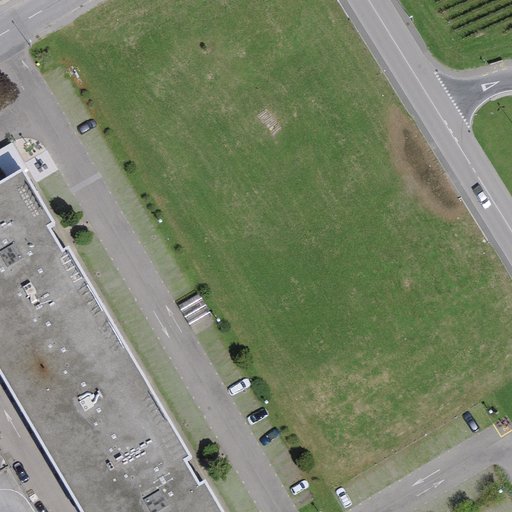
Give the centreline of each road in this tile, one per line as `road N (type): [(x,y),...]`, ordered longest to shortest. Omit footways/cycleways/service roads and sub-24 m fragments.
road 1 (unknown): [(36,101),(277,511)]
road 2 (unknown): [(364,511),(461,459),(494,458),(511,467)]
road 3 (residential): [(511,234),(438,112)]
road 4 (residential): [(438,112),(367,0)]
road 5 (unknown): [(0,400),(65,511)]
